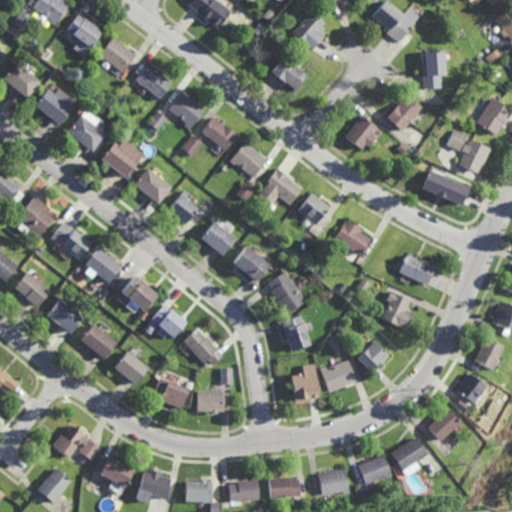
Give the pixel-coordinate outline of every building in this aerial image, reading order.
[(65,0),(70,3),(55,25),(50,21),(51,19),(33,6),(37,0),(65,0)] [(218,28),(199,14),(200,12),(190,4),(192,0),(219,0),(231,8),(229,10),(230,11),(218,28)] [(397,41),(385,31),(388,29),(371,15),(384,0),(412,23),(397,41)] [(511,37),(509,40),(505,34),(502,36),(498,31),(501,29),(493,18),(509,6),(511,10),(511,37)] [(23,29),(14,22),(23,9),(32,16),(23,29)] [(322,34),(324,36),(312,49),(292,31),(310,10),(324,22),(320,27),(325,31),(322,34)] [(85,18),(86,17),(103,31),(90,47),(83,55),(74,47),(79,40),(66,30),(79,13),(85,18)] [(122,71),(105,58),(104,59),(99,56),(113,37),(136,54),(122,71)] [(488,62),(484,55),(498,46),(502,53),(488,62)] [(0,65),(0,49),(8,56),(0,65)] [(421,88),(419,57),(423,56),(422,51),(441,50),(443,74),(438,75),(439,86),(421,88)] [(295,88),(286,80),(285,81),(271,70),(284,54),(307,74),(295,88)] [(27,98),(3,79),(16,62),(40,82),(27,98)] [(157,72),(158,71),(171,81),(159,98),(158,97),(156,100),(151,96),(154,93),(135,79),(146,64),(157,72)] [(73,99),(68,104),(72,107),(59,124),(36,105),(49,88),(55,93),(59,88),(73,99)] [(449,98),(438,93),(441,88),(452,93),(449,98)] [(190,97),(191,96),(204,107),(188,127),(184,123),(185,121),(168,108),(181,90),(190,97)] [(401,128),(386,116),(405,93),(420,106),(401,128)] [(494,134),(473,119),(490,96),(510,109),(494,134)] [(157,127),(148,120),(157,109),(166,116),(157,127)] [(223,123),(224,122),(238,133),(225,149),(201,130),(212,113),(223,123)] [(92,151),(68,131),(81,114),(106,134),(92,151)] [(377,127),(372,133),(376,136),(368,146),(365,143),(362,148),(345,135),(361,114),(377,127)] [(128,133),(120,127),(125,121),(133,127),(128,133)] [(456,148),(444,141),(452,126),(464,134),(456,148)] [(192,154),(182,146),(192,133),(203,141),(192,154)] [(476,171),(457,162),(463,150),(460,148),(463,141),(466,142),(468,137),(488,146),(476,171)] [(143,153),(125,176),(101,157),(114,141),(119,144),(124,138),(143,153)] [(253,175),(235,161),(234,162),(230,159),(245,139),(259,150),(258,151),(267,158),(253,175)] [(157,203),(133,183),(147,166),(171,185),(157,203)] [(289,204),(278,195),(268,209),(255,198),(269,181),(267,179),(277,166),(290,176),(289,177),(303,187),(289,204)] [(460,208),(420,190),(423,183),(422,182),(429,167),(451,177),(449,181),(468,189),(460,208)] [(14,206),(8,201),(2,209),(0,207),(0,168),(22,187),(19,191),(24,195),(14,206)] [(245,200),(236,193),(247,179),(256,186),(245,200)] [(184,225),(168,211),(180,193),(198,208),(184,225)] [(316,224),(298,211),(312,193),(329,206),(316,224)] [(37,237),(15,220),(34,197),(43,205),(42,206),(54,216),(37,237)] [(358,255),(334,238),(347,220),(361,230),(359,232),(369,239),(358,255)] [(78,259),(61,246),(60,248),(55,244),(56,243),(49,238),(62,221),(91,243),(78,259)] [(222,255),(201,239),(214,222),(235,238),(222,255)] [(257,282),(233,263),(246,245),(263,258),(263,259),(270,264),(257,282)] [(108,283),(85,264),(98,248),(121,266),(108,283)] [(5,281),(0,277),(0,251),(17,265),(5,281)] [(302,264),(296,260),(302,253),(307,257),(302,264)] [(418,261),(418,260),(433,267),(424,286),(398,273),(406,256),(418,261)] [(511,294),(500,289),(507,273),(509,274),(511,267),(511,294)] [(36,306),(24,297),(25,297),(14,288),(26,271),(50,289),(36,306)] [(287,312),(270,290),(273,288),(269,283),(284,271),(305,299),(287,312)] [(143,310),(138,306),(133,313),(124,305),(130,299),(121,291),(134,275),(157,295),(143,310)] [(362,293),(355,288),(361,278),(369,283),(362,293)] [(341,293),(336,290),(341,283),(346,286),(341,293)] [(405,311),(412,314),(404,331),(379,319),(383,308),(388,311),(390,306),(388,303),(385,301),(389,291),(409,301),(405,311)] [(70,333),(47,315),(60,297),(84,316),(70,333)] [(511,317),(507,330),(507,329),(503,337),(499,335),(501,329),(489,324),(497,301),(511,306),(511,317)] [(170,310),(170,309),(187,322),(174,339),(151,321),(163,305),(170,310)] [(143,321),(138,318),(143,311),(147,314),(143,321)] [(293,350),(282,322),(300,314),(311,343),(293,350)] [(103,358),(81,340),(94,324),(116,342),(103,358)] [(340,333),(334,328),(339,324),(344,329),(340,333)] [(213,365),(207,359),(204,363),(183,341),(197,328),(218,350),(223,355),(213,365)] [(489,370),(472,362),(482,338),(500,346),(489,370)] [(377,368),(374,365),(369,371),(356,358),(373,341),(386,354),(385,355),(387,357),(377,368)] [(135,384),(115,367),(128,351),(148,368),(135,384)] [(300,363),(299,356),(309,355),(309,362),(300,363)] [(344,384),(345,386),(329,392),(320,367),(325,366),(326,368),(347,360),(354,381),(344,384)] [(295,403),(292,374),(303,373),(303,365),(314,364),(319,395),(318,395),(317,395),(317,397),(311,398),(311,402),(295,403)] [(0,369),(1,367),(4,370),(3,371),(17,383),(11,391),(2,383),(0,385),(0,369)] [(222,384),(222,368),(232,368),(233,384),(222,384)] [(470,404),(453,390),(467,372),(484,386),(470,404)] [(168,380),(189,388),(182,408),(161,399),(162,397),(154,394),(160,377),(168,380)] [(218,413),(212,413),(212,411),(198,411),(198,390),(225,390),(225,410),(218,410),(218,413)] [(439,441),(425,427),(444,408),(458,423),(439,441)] [(88,438),(83,445),(79,442),(68,457),(51,445),(59,434),(63,437),(71,425),(88,438)] [(404,477),(389,453),(413,437),(425,454),(414,462),(418,468),(404,477)] [(91,459),(80,451),(89,439),(100,447),(91,459)] [(125,486),(100,473),(109,455),(134,468),(125,486)] [(364,484),(356,465),(381,455),(390,476),(384,479),(383,476),(364,484)] [(70,480),(53,503),(36,490),(47,477),(48,478),(56,468),(70,480)] [(322,495),(318,473),(345,468),(349,491),(343,492),(343,491),(322,495)] [(161,472),(160,476),(172,479),(166,499),(151,494),(148,501),(136,498),(144,470),(150,472),(151,469),(161,472)] [(290,479),(300,478),(301,495),(271,497),(270,478),(290,476),(290,479)] [(207,481),(213,481),(213,501),(186,501),(186,480),(201,480),(201,479),(207,479),(207,481)] [(231,501),(230,483),(238,483),(238,480),(258,479),(260,499),(231,501)] [(219,511),(211,511),(212,502),(220,503),(219,511)]
